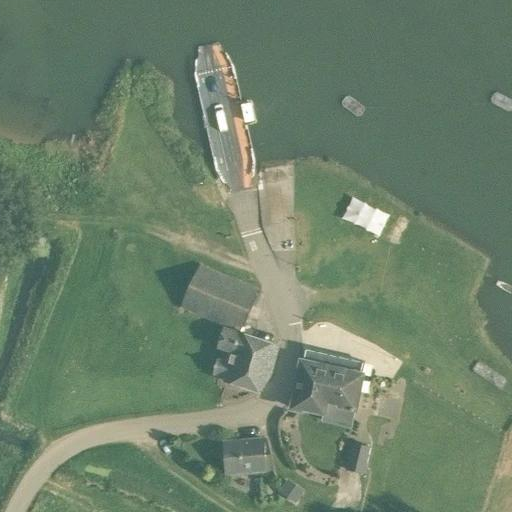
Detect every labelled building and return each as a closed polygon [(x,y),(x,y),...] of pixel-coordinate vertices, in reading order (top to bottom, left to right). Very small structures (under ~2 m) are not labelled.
[(381,216),(374,229),(381,233),(389,220),(381,216)] [(245,322),(260,290),(201,264),(180,308),(225,326),(225,328),(241,333),(245,322)] [(227,329),(217,358),(218,359),(253,370),(261,341),(242,334),(227,329)] [(279,345),(261,341),(253,370),(249,386),(248,389),(260,394),(271,376),(279,345)] [(218,359),(212,376),(249,386),(253,370),(218,359)] [(300,363),(300,362),(287,415),(302,418),(302,415),(325,420),(326,416),(328,408),(356,414),(356,411),(364,377),(300,363)] [(265,471),(262,441),(224,445),(222,445),(225,478),(265,476),(265,471)] [(370,451),(351,446),(344,473),(364,478),(365,474),(370,451)] [(303,490),(291,483),(284,495),(296,502),(303,490)]
